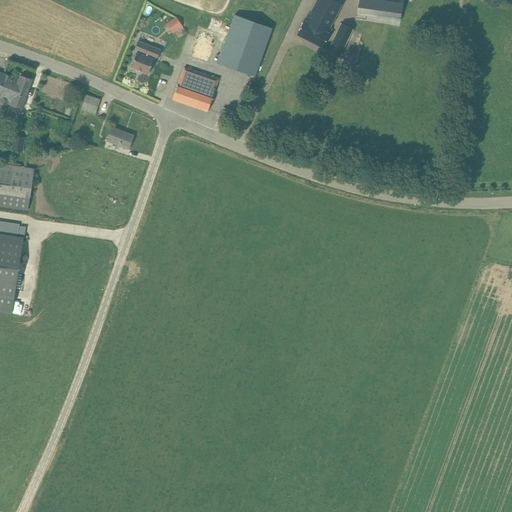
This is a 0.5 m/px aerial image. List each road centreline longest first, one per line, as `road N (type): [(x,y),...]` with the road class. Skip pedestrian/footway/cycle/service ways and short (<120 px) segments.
road 1 (unclassified): [(18,511),(91,340),(169,116)]
road 2 (unclassified): [(511,199),(415,199),(338,182),(169,116)]
road 3 (unclassified): [(169,116),(0,46)]
